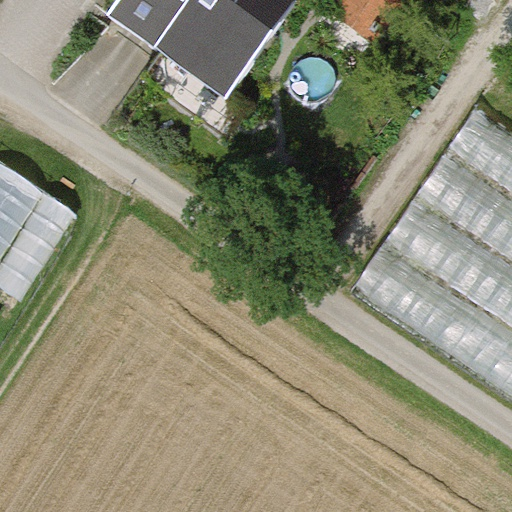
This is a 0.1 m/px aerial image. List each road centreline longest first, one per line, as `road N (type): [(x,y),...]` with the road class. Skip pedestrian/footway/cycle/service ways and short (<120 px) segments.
road 1 (track): [(511,430),(0,80)]
road 2 (track): [(511,12),(313,298)]
